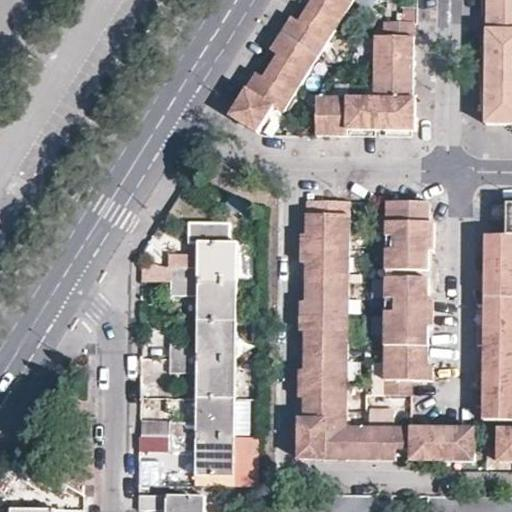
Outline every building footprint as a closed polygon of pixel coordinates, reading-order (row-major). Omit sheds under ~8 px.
[(291,116),(362,0),(309,0),(298,19),(277,53),(261,78),(253,92),(280,109),(291,116)] [(511,125),(511,0),(488,0),(487,126),(511,125)] [(418,102),(419,41),(419,25),(390,25),(389,40),(381,40),(380,102),(322,101),(322,139),(338,140),(353,140),(354,134),(406,134),(421,135),(421,102),(418,102)] [(280,109),(253,92),(235,119),(247,127),(263,137),(280,109)] [(431,223),(432,203),(388,202),(387,272),(431,272),(432,252),(436,252),(436,223),(431,223)] [(479,430),(353,429),(356,205),(312,204),(312,238),(306,238),(306,267),(311,267),(311,305),(306,305),(305,335),(310,335),(309,373),(305,373),(304,402),(309,402),(309,420),(304,421),(303,463),(402,465),(402,453),(416,454),(416,463),(479,463),(479,430)] [(511,421),(511,204),(509,204),(509,237),(489,236),(489,311),(489,346),(489,372),(488,407),(488,421),(511,421)] [(238,476),(240,320),(240,283),(240,244),(201,244),(201,245),(200,269),(174,268),(172,269),(172,298),(199,299),(198,345),(171,345),(171,359),(171,374),(198,375),(197,422),(171,421),(170,451),(171,452),(197,452),(196,477),(238,476)] [(431,300),(431,279),(387,278),(385,396),(414,397),(414,382),(435,382),(435,367),(430,367),(430,327),(435,327),(436,300),(431,300)] [(489,346),(489,311),(481,311),(480,346),(489,346)] [(488,407),(489,372),(480,372),(480,407),(488,407)] [(511,430),(503,430),(503,463),(511,462),(511,430)] [(204,511),(205,497),(141,496),(141,508),(141,510),(167,511),(204,511)] [(394,511),(395,498),(283,497),(283,511),(394,511)] [(511,511),(511,499),(432,499),(431,511),(511,511)]
